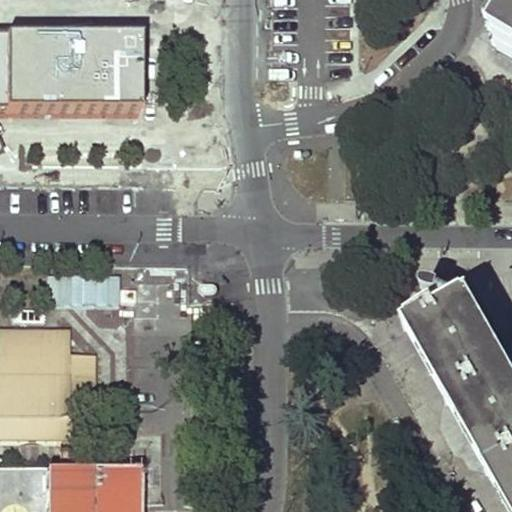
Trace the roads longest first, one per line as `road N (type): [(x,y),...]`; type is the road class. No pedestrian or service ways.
road 1 (residential): [(259,231),(269,323),(260,511)]
road 2 (residential): [(245,124),(307,122),(369,104),(441,50),(455,27),(457,0)]
road 3 (residential): [(0,227),(259,231)]
road 4 (residential): [(259,231),(511,235)]
road 5 (residential): [(245,124),(238,0)]
